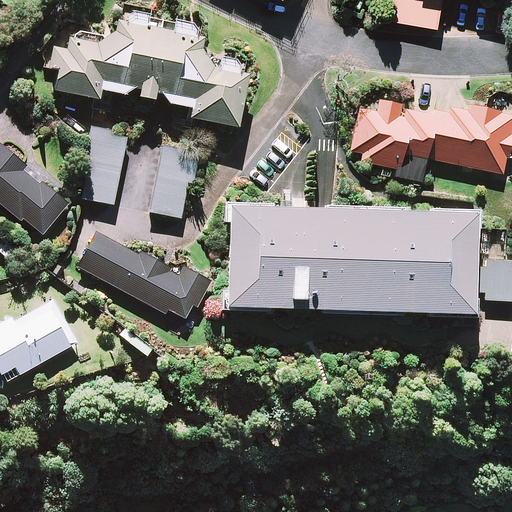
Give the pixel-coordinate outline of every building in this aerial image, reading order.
[(443,0),(391,0),(388,20),(438,29),(443,0)] [(239,66),(207,59),(201,51),(203,42),(190,39),(192,27),(130,13),(127,26),(117,24),(115,36),(100,47),(71,40),(68,55),(56,52),(54,53),(53,53),(51,54),(50,55),(49,57),(48,58),(47,60),(47,61),(46,63),(47,65),(47,67),(48,68),(49,70),(50,71),(52,72),(57,73),(53,94),(100,104),(103,94),(126,99),(135,92),(142,93),(140,102),(156,106),(158,97),(164,98),(168,108),(191,113),(189,121),(239,132),(250,80),(236,77),(239,66)] [(511,117),(467,108),(466,113),(450,109),(448,118),(432,114),(431,117),(399,111),(400,107),(378,102),(375,114),(359,111),(351,153),(362,155),(360,163),(400,171),(398,181),(421,186),(426,161),(503,176),(511,132),(511,117)] [(125,136),(91,130),(81,201),(115,206),(125,136)] [(0,205),(41,239),(68,206),(24,171),(26,168),(0,147),(0,205)] [(199,154),(164,147),(150,214),(181,220),(188,184),(193,185),(199,154)] [(222,312),(473,321),(477,218),(477,212),(428,211),(428,216),(404,215),(404,210),(322,207),(322,213),(273,211),(274,205),(225,204),(225,225),(230,225),(228,294),(222,293),(222,312)] [(78,269),(166,316),(168,313),(184,322),(192,308),(196,310),(210,283),(182,268),(179,275),(139,253),(137,257),(96,235),(78,269)] [(511,263),(486,262),(485,302),(511,303),(511,263)] [(76,344),(52,301),(14,323),(12,320),(0,327),(0,372),(7,384),(76,344)]
